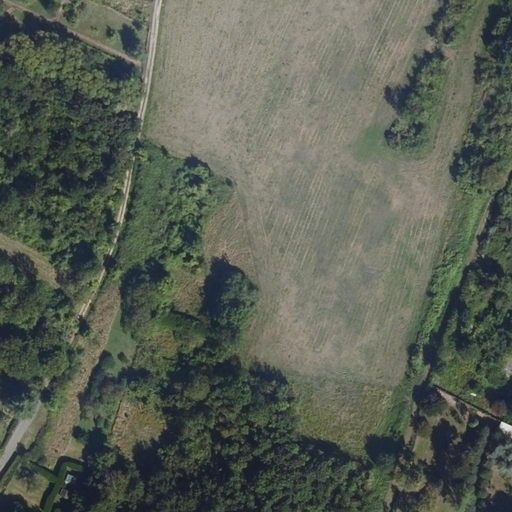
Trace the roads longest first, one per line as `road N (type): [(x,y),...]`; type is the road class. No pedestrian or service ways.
road 1 (track): [(38,391),(116,233),(157,0)]
road 2 (track): [(387,511),(427,368),(511,153)]
